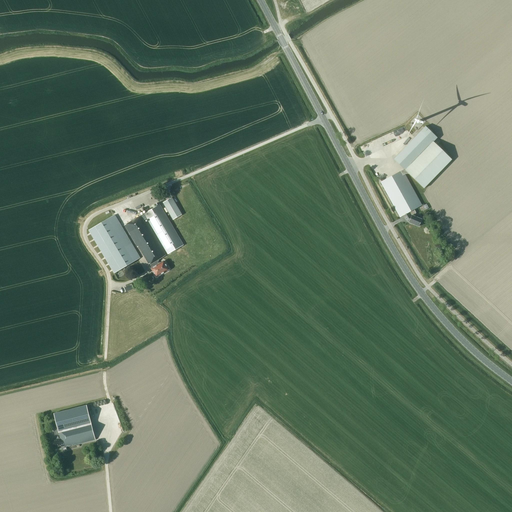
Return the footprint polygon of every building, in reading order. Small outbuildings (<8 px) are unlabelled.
[(400,152),(411,164),(433,141),(437,138),(425,126),(400,152)] [(376,148),(376,146),(378,146),(377,140),(360,145),(363,152),(376,148)] [(424,188),(452,159),(433,141),(411,164),(405,170),(402,170),(394,175),(386,179),(380,182),(395,209),(400,217),(403,216),(404,216),(404,217),(405,218),(405,219),(406,220),(407,221),(408,221),(408,222),(409,222),(419,226),(420,223),(422,220),(414,217),(416,213),(414,210),(422,205),(405,174),(408,173),(424,188)] [(163,203),(173,220),(182,215),(172,198),(163,203)] [(144,214),(124,225),(137,247),(138,246),(149,264),(150,263),(153,268),(152,269),(156,276),(168,270),(163,262),(160,263),(160,264),(159,263),(158,264),(157,262),(158,261),(158,260),(164,257),(166,255),(152,231),(150,227),(145,220),(147,218),(168,254),(183,245),(160,205),(144,214)] [(88,230),(114,273),(140,258),(115,215),(88,230)] [(76,445),(96,440),(87,405),(54,414),(58,428),(64,426),(67,442),(75,440),(76,445)] [(68,447),(76,445),(75,440),(67,442),(64,426),(58,428),(53,429),(55,435),(59,434),(60,438),(53,440),(54,447),(61,445),(61,446),(68,445),(68,447)]
